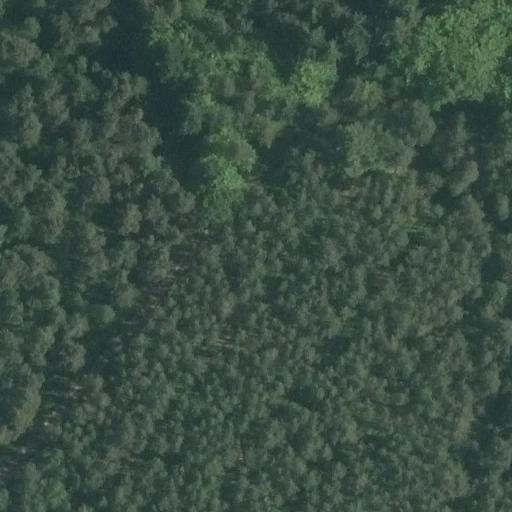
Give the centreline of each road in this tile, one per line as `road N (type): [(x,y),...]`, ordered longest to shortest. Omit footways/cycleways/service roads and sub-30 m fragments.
road 1 (track): [(0,484),(216,222),(191,212),(115,0)]
road 2 (track): [(216,222),(342,69),(373,60),(444,0)]
road 3 (track): [(373,60),(511,111)]
road 4 (track): [(0,99),(86,0)]
